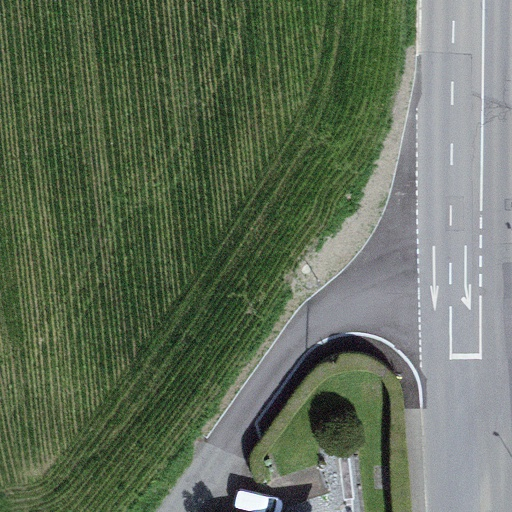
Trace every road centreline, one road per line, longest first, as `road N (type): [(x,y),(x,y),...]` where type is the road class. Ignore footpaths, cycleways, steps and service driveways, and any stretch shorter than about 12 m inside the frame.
road 1 (residential): [(465,290),(416,293),(326,318),(177,511)]
road 2 (secondary): [(471,0),(465,290)]
